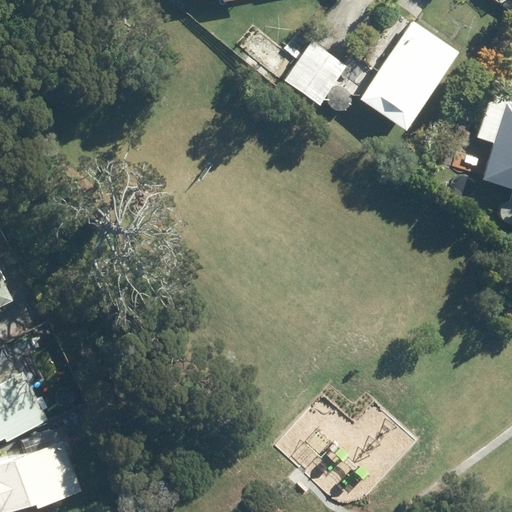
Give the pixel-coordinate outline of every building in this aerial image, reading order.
[(312,0),(308,0),(293,19),(307,31),(325,10),(312,0)] [(411,21),(357,101),(402,131),(456,53),(411,21)] [(309,42),(282,81),(317,106),(344,66),(309,42)] [(474,137),(493,143),(480,179),(511,191),(511,94),(499,90),(496,98),(489,95),(474,137)] [(0,438),(1,441),(43,420),(21,372),(16,375),(10,362),(0,366),(0,438)] [(77,413),(83,422),(89,418),(84,408),(77,413)] [(0,464),(0,511),(9,511),(32,504),(33,507),(76,493),(60,445),(0,464)]
